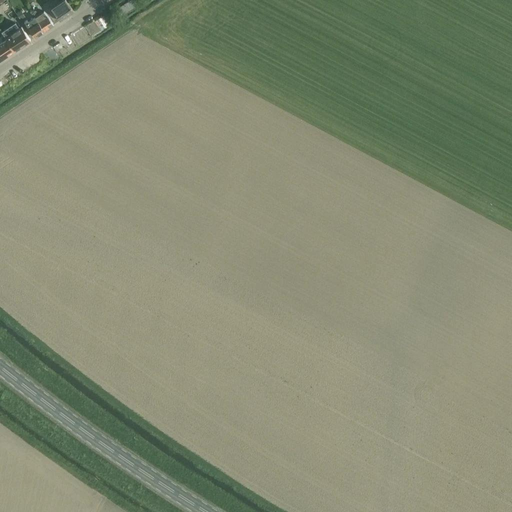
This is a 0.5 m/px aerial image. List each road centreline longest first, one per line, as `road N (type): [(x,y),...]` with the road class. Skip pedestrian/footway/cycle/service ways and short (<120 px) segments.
road 1 (primary): [(206,511),(0,366)]
road 2 (tertiary): [(0,70),(105,0)]
